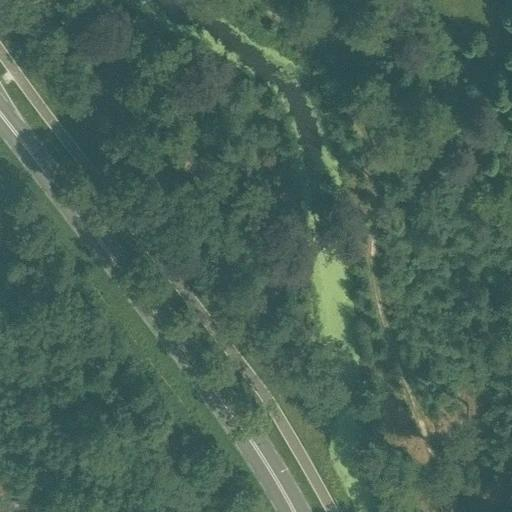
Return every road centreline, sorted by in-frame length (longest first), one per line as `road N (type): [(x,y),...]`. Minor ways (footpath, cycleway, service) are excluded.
road 1 (track): [(243,0),(321,51),(350,103),(367,159),(376,291),(450,511)]
road 2 (primary): [(292,511),(208,380),(0,112)]
